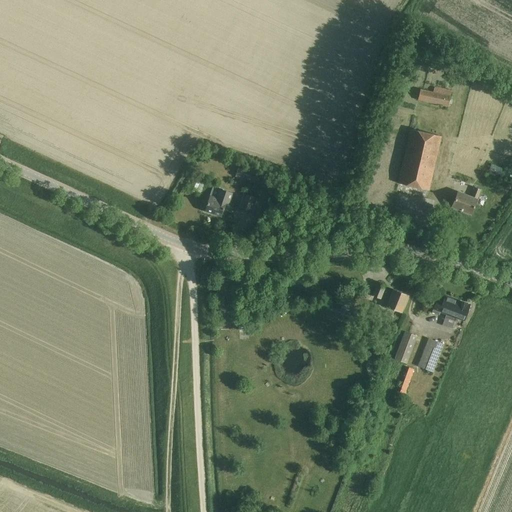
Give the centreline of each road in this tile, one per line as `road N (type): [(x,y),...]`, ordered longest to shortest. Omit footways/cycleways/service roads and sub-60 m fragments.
road 1 (tertiary): [(511,283),(409,251),(197,249),(0,161)]
road 2 (track): [(186,246),(168,511)]
road 3 (track): [(186,246),(202,511)]
